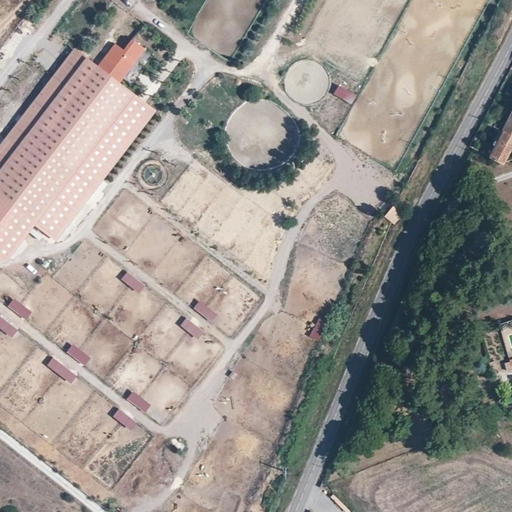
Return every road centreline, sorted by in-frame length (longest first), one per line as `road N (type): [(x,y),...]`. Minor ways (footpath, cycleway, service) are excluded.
road 1 (track): [(0,310),(160,432),(178,424),(268,301),(292,232),(346,168),(264,76),(212,59)]
road 2 (tertiary): [(294,511),(395,271),(511,43)]
road 3 (track): [(212,59),(90,225),(68,242),(0,263)]
road 4 (unclassified): [(100,511),(0,434)]
